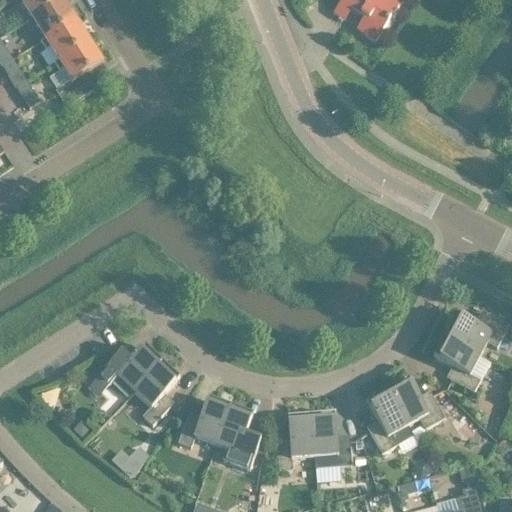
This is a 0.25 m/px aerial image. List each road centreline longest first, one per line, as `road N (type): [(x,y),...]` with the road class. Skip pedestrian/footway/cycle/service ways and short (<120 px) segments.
road 1 (residential): [(0,383),(129,301),(216,366),(251,380),(333,379),(374,361),(399,337),(462,229)]
road 2 (tertiary): [(462,229),(330,147),(289,82),(255,0)]
road 3 (residential): [(0,198),(151,100),(87,0)]
